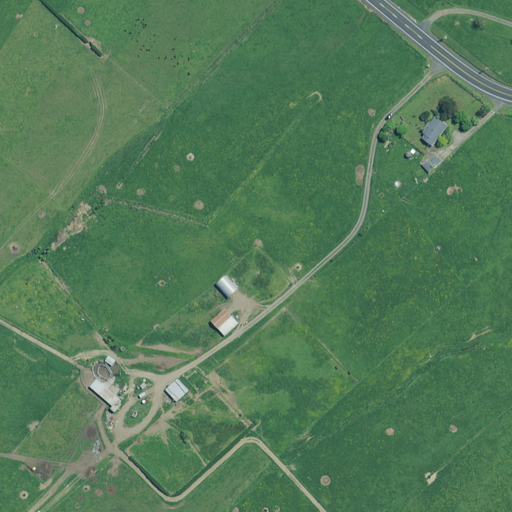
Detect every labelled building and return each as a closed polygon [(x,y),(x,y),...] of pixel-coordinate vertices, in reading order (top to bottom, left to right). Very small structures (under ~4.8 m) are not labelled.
[(448,126),(436,117),(421,137),(433,146),(448,126)] [(442,162),(435,154),(423,165),(429,173),(442,162)] [(238,289),(226,275),(216,284),(228,298),(238,289)] [(239,324),(225,309),(212,321),(225,336),(239,324)] [(116,361),(109,356),(106,361),(112,366),(116,361)] [(189,391),(178,379),(166,390),(177,402),(189,391)] [(120,400),(97,380),(91,387),(113,406),(111,409),(115,412),(121,405),(120,400)]
